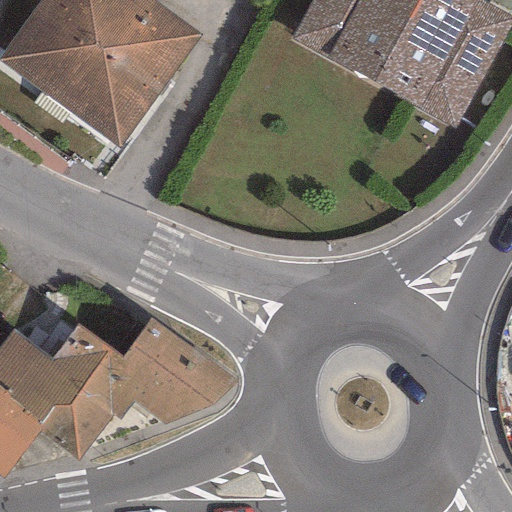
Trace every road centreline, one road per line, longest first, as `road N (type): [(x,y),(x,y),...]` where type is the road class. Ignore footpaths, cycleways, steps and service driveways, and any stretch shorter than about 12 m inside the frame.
road 1 (tertiary): [(258,431),(76,511)]
road 2 (secondary): [(335,310),(228,273),(152,263)]
road 3 (secondary): [(152,263),(0,185)]
road 4 (secondary): [(152,263),(229,330),(261,386)]
road 5 (tertiary): [(511,224),(437,276),(371,307)]
